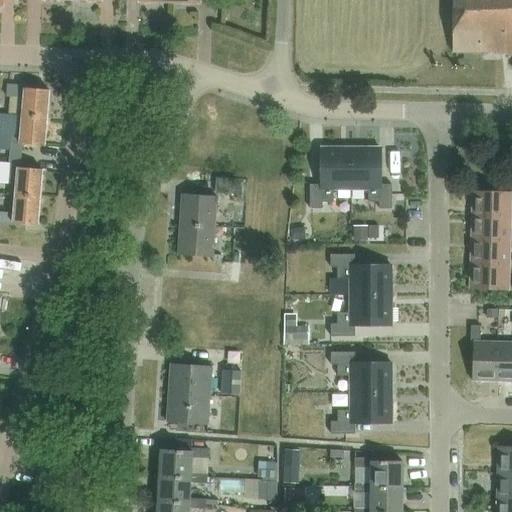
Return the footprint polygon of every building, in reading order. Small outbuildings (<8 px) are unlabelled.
[(511,0),(452,0),(454,54),(496,53),(496,55),(507,55),(507,58),(511,57),(511,0)] [(6,85),(5,96),(23,98),(22,116),(46,118),(49,90),(25,88),(25,87),(6,85)] [(11,134),(10,152),(20,153),(21,144),(43,146),(46,118),(22,116),(20,135),(11,134)] [(334,191),(351,191),(351,149),(322,149),(322,185),(310,185),(310,209),(322,209),(322,203),(334,203),(334,191)] [(391,185),(380,185),(380,149),(351,149),(351,191),(368,191),(368,203),(380,203),(380,209),(392,209),(391,185)] [(9,158),(7,183),(16,184),(15,195),(39,197),(42,170),(19,167),(19,159),(9,158)] [(236,194),(237,179),(216,177),(215,193),(236,194)] [(511,198),(511,189),(511,190),(511,192),(474,191),(473,215),(510,216),(511,198)] [(0,212),(0,222),(13,224),(13,222),(37,224),(39,197),(15,195),(13,214),(0,212)] [(182,195),(180,225),(214,228),(217,197),(182,195)] [(473,215),(472,240),(509,242),(509,244),(511,243),(511,234),(509,235),(510,216),(473,215)] [(212,258),(214,228),(180,225),(177,256),(212,258)] [(368,241),(368,233),(368,226),(354,226),(354,233),(354,241),(368,241)] [(306,240),(305,233),(304,227),(293,228),(294,233),(295,241),(306,240)] [(472,240),(471,265),(509,267),(509,268),(511,268),(511,258),(509,258),(509,244),(509,242),(472,240)] [(392,299),(392,269),(355,270),(355,258),(332,258),(332,270),(337,270),(337,282),(350,282),(350,299),(392,299)] [(471,265),(470,290),(508,292),(508,294),(511,293),(511,282),(508,283),(509,268),(509,267),(471,265)] [(392,328),(392,299),(350,299),(350,316),(338,316),(338,328),(332,328),(332,339),(356,339),(356,328),(392,328)] [(487,310),(486,319),(497,320),(498,310),(487,310)] [(470,324),(469,342),(473,342),(471,379),(496,380),(498,343),(479,342),(479,325),(470,324)] [(284,327),(284,340),(300,340),(300,327),(284,327)] [(511,343),(498,343),(496,380),(511,380),(511,343)] [(392,365),(356,365),(356,354),(332,354),(332,365),(338,365),(338,377),(350,377),(350,395),(393,394),(392,365)] [(170,364),(168,393),(209,396),(211,367),(170,364)] [(240,396),(242,372),(222,370),(221,395),(240,396)] [(168,393),(166,422),(207,425),(209,396),(168,393)] [(393,424),(393,394),(350,395),(350,412),(338,412),(338,423),(333,423),(333,435),(356,435),(356,424),(393,424)] [(161,450),(159,475),(191,477),(191,474),(192,458),(208,459),(208,449),(191,448),(190,452),(161,450)] [(511,448),(498,448),(497,472),(511,472),(511,448)] [(285,450),(284,484),(299,484),(300,451),(285,450)] [(354,460),(354,469),(370,469),(370,484),(370,488),(403,489),(403,463),(372,463),(372,460),(354,460)] [(259,462),(258,478),(274,479),(275,463),(259,462)] [(511,472),(497,472),(497,497),(511,497),(511,472)] [(159,475),(158,501),(190,502),(190,499),(191,482),(206,483),(207,474),(191,474),(191,477),(159,475)] [(261,480),(244,479),(243,493),(243,499),(277,500),(277,482),(261,481),(261,480)] [(370,488),(370,484),(354,484),(354,494),(370,494),(370,510),(370,511),(402,511),(403,489),(370,488)] [(286,499),(306,499),(306,486),(286,486),(286,499)] [(511,511),(511,497),(497,497),(496,511),(511,511)] [(158,501),(157,511),(189,511),(190,508),(205,509),(205,499),(190,499),(190,502),(158,501)]
